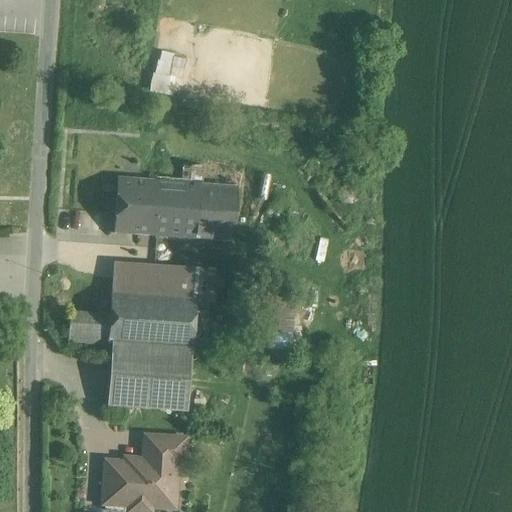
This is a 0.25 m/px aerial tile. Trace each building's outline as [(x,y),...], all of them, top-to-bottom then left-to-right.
[(152,74),(149,93),(169,96),(172,77),(152,74)] [(203,166),(183,165),(182,183),(199,184),(201,185),(203,166)] [(182,183),(119,179),(115,232),(195,238),(199,184),(182,183)] [(201,185),(199,184),(195,238),(233,241),(237,187),(201,185)] [(214,270),(113,263),(111,292),(195,298),(195,299),(212,300),(214,270)] [(195,298),(111,292),(109,315),(108,344),(111,345),(191,350),(195,299),(195,298)] [(109,315),(70,313),(68,342),(108,344),(109,315)] [(191,350),(111,345),(107,406),(187,411),(191,350)] [(145,436),(143,459),(177,462),(177,464),(184,464),(185,439),(145,436)] [(103,502),(128,503),(128,511),(134,511),(150,511),(150,507),(174,509),(177,464),(177,462),(143,459),(135,459),(135,463),(105,461),(103,502)]
